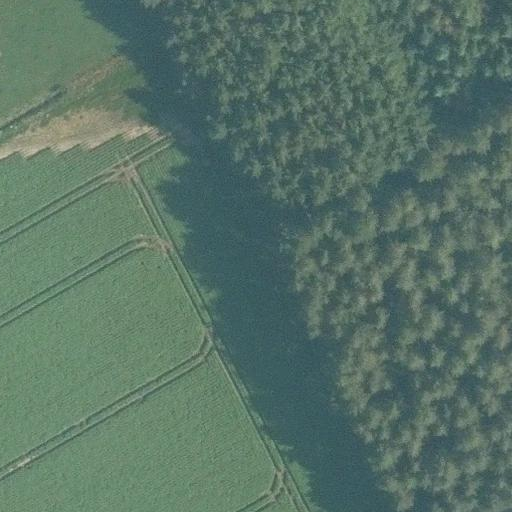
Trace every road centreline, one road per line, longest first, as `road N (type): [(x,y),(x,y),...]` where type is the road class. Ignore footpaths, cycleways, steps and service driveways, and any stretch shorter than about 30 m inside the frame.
road 1 (track): [(141,0),(247,211),(511,65)]
road 2 (track): [(247,211),(396,511)]
